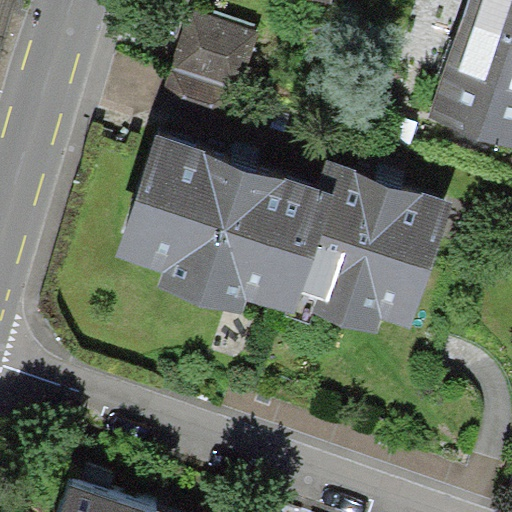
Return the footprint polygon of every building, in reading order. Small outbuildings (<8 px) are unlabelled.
[(511,0),(466,0),(463,9),(511,25),(511,0)] [(511,25),(463,9),(447,57),(511,79),(511,25)] [(188,17),(174,68),(237,86),(252,35),(188,17)] [(511,79),(447,57),(431,105),(511,132),(511,79)] [(226,125),(237,86),(174,68),(162,107),(226,125)] [(297,308),(338,187),(320,181),(158,126),(114,255),(166,273),(161,288),(243,315),(247,303),(293,318),(297,308)] [(455,196),(329,155),(320,181),(338,187),(297,308),(375,334),(380,319),(411,329),(455,196)] [(60,511),(153,511),(155,510),(71,482),(60,511)]
